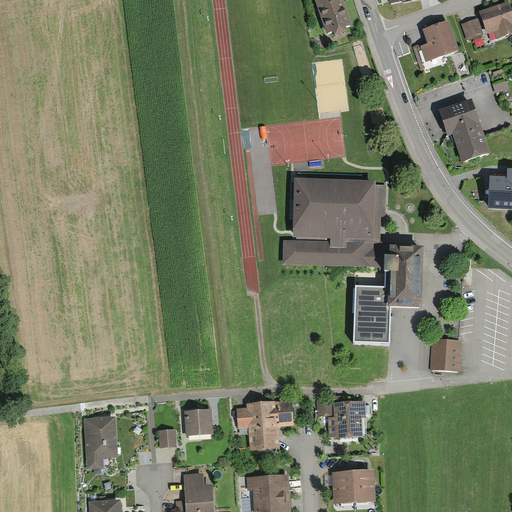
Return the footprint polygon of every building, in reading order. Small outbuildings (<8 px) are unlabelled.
[(314,0),(328,36),(333,34),(335,40),(350,35),(348,29),(354,27),(343,0),(339,0),(336,1),(335,0),(314,0)] [(388,0),(390,9),(424,2),(423,0),(388,0)] [(511,7),(510,2),(480,13),(488,36),(495,33),(498,40),(511,36),(511,7)] [(478,19),(462,25),(468,42),(484,36),(478,19)] [(428,44),(414,48),(422,73),(447,64),(445,58),(459,52),(450,23),(423,32),(428,44)] [(496,92),(509,90),(508,81),(495,83),(496,92)] [(472,101),(439,112),(448,138),(453,136),(463,166),(491,156),(490,154),(485,137),(472,101)] [(511,127),(485,137),(490,154),(511,149),(511,127)] [(282,140),(283,162),(343,158),(342,136),(282,140)] [(491,179),(490,211),(511,211),(511,170),(507,171),(507,179),(491,179)] [(380,184),(297,182),(295,244),(286,244),(285,270),(393,273),(393,289),(392,311),(425,312),(427,251),(396,250),(396,244),(383,244),(384,228),(379,228),(380,184)] [(353,288),(351,345),(391,347),(392,311),(393,289),(353,288)] [(434,342),(433,373),(462,374),(463,343),(434,342)] [(332,399),(316,400),(317,417),(333,416),(332,399)] [(252,444),(253,451),(280,449),(279,428),(294,427),(292,401),(247,404),(248,410),(237,410),(239,430),(250,429),(250,444),(252,444)] [(337,418),(328,419),(329,440),(363,438),(362,419),(367,419),(366,402),(336,404),(337,418)] [(213,409),(184,411),(186,438),(215,436),(213,409)] [(84,420),(87,469),(103,468),(103,458),(117,458),(115,418),(84,420)] [(177,431),(159,432),(160,448),(178,447),(177,431)] [(129,491),(127,469),(113,470),(116,502),(123,502),(123,507),(137,507),(136,491),(129,491)] [(375,472),(332,473),(333,505),(376,503),(375,472)] [(204,474),(184,475),(186,511),(215,511),(215,486),(205,487),(204,474)] [(255,491),(255,511),(292,511),(290,475),(247,478),(248,491),(255,491)] [(90,504),(90,511),(123,511),(123,507),(123,502),(116,502),(90,504)]
